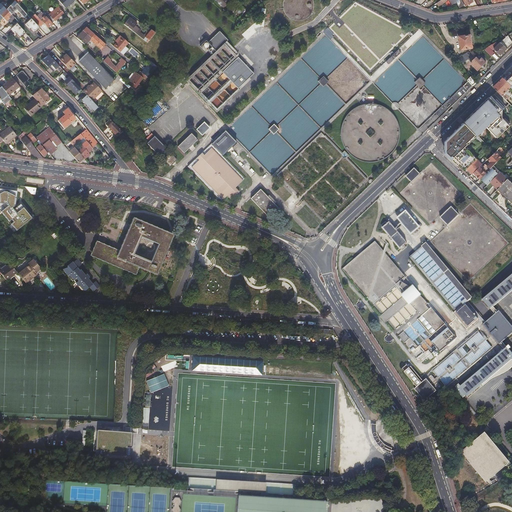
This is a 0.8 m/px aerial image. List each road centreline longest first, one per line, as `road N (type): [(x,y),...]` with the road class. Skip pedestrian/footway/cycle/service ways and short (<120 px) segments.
road 1 (residential): [(0,296),(344,317)]
road 2 (primary): [(446,511),(417,426),(344,317)]
road 3 (residential): [(23,57),(75,106),(126,179)]
road 4 (primary): [(270,233),(126,179)]
road 5 (residential): [(387,0),(434,18),(511,7)]
road 6 (primary): [(126,179),(0,161)]
road 7 (secondary): [(425,143),(511,60)]
